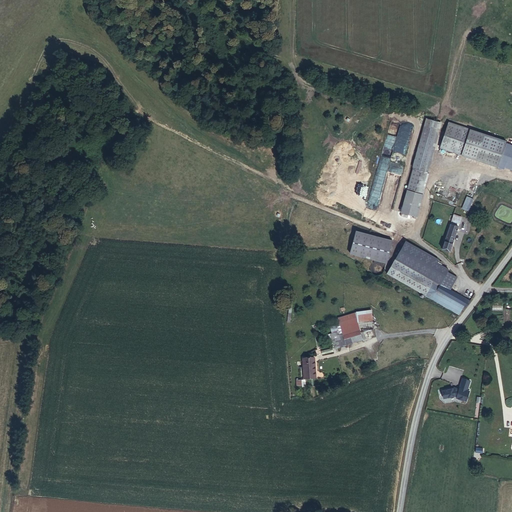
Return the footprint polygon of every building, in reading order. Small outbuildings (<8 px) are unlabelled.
[(412,169),(424,173),(437,123),(423,119),(410,169),(412,169)] [(511,144),(472,132),(465,156),(500,166),(511,169),(511,144)] [(406,189),(419,194),(424,173),(412,169),(406,189)] [(412,218),(419,194),(406,189),(399,215),(412,218)] [(469,211),(474,198),(467,196),(462,208),(469,211)] [(458,230),(450,227),(445,241),(443,248),(451,251),(458,230)] [(388,263),(393,239),(356,230),(350,254),(388,263)] [(499,245),(501,239),(489,235),(487,240),(499,245)] [(394,276),(430,299),(436,291),(440,285),(435,282),(403,262),(394,276)] [(440,285),(442,286),(450,273),(443,269),(435,282),(440,285)] [(465,310),(470,304),(442,286),(440,285),(436,291),(464,309),(465,310)] [(458,317),(464,309),(436,291),(430,299),(458,317)] [(373,305),(355,310),(359,318),(375,315),(373,305)] [(339,317),(345,329),(346,331),(361,323),(359,318),(355,310),(339,317)] [(350,341),(362,335),(358,334),(361,327),(363,328),(361,323),(346,331),(350,341)] [(340,346),(350,341),(346,331),(345,329),(334,334),(340,346)] [(458,355),(454,367),(460,369),(464,356),(458,355)] [(313,373),(314,378),(321,377),(319,361),(316,362),(316,358),(311,358),(313,368),(313,373)] [(455,387),(443,390),(444,399),(457,396),(457,399),(468,402),(470,393),(469,387),(471,380),(463,377),(459,389),(455,387)]
